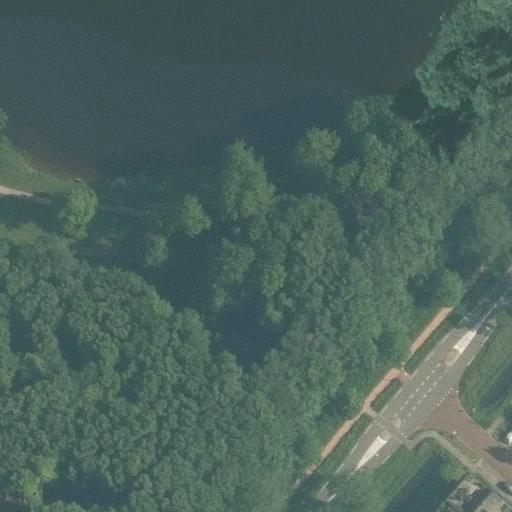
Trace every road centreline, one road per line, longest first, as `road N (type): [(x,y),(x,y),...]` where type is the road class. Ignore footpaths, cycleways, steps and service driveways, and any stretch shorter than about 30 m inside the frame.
road 1 (tertiary): [(316,511),(420,389)]
road 2 (tertiary): [(420,389),(511,282)]
